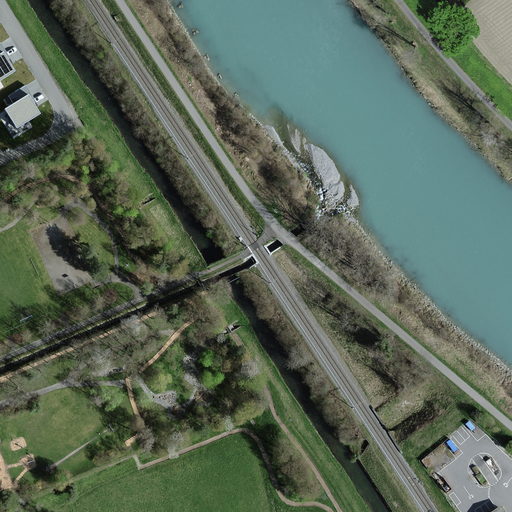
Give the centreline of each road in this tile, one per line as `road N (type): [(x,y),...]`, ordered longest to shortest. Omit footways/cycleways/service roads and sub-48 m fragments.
road 1 (track): [(398,0),(511,125)]
road 2 (residential): [(0,0),(68,121)]
